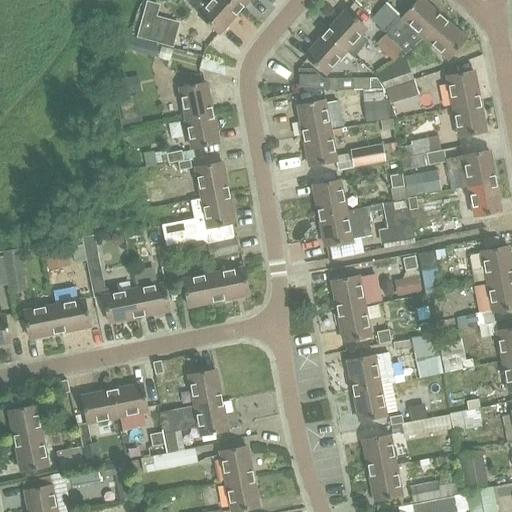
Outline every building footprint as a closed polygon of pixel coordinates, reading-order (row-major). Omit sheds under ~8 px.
[(239,11),(227,0),(213,0),(199,16),(219,34),(239,11)] [(227,0),(239,11),(249,0),(227,0)] [(404,53),(427,39),(445,18),(423,0),(419,0),(403,19),(399,16),(384,32),(404,53)] [(140,24),(176,34),(180,23),(156,16),(160,5),(146,1),(140,24)] [(346,10),(326,33),(346,51),(366,28),(346,10)] [(468,39),(445,18),(427,39),(450,59),(468,39)] [(346,51),(326,33),(305,56),(325,74),(346,51)] [(376,43),(394,62),(404,53),(385,34),(376,43)] [(131,38),(127,53),(156,61),(160,46),(131,38)] [(376,74),(376,76),(376,77),(384,90),(413,80),(404,53),(394,62),(376,74)] [(298,92),(329,91),(329,77),(321,77),(313,69),(298,69),(298,92)] [(448,75),(454,105),(480,100),(474,70),(448,75)] [(138,76),(120,80),(124,97),(142,93),(138,76)] [(337,77),(337,89),(353,89),(352,77),(337,77)] [(369,77),(369,91),(384,90),(376,77),(369,77)] [(384,90),(389,99),(390,102),(418,93),(413,80),(384,90)] [(181,88),(187,118),(213,114),(207,83),(181,88)] [(131,95),(119,98),(124,124),(137,121),(131,95)] [(480,100),(454,105),(460,136),(486,131),(480,100)] [(297,106),(303,135),(330,130),(324,101),(297,106)] [(219,143),(213,114),(187,118),(193,148),(219,143)] [(335,160),(330,130),(303,135),(309,166),(335,160)] [(428,151),(442,148),(439,138),(405,145),(407,155),(428,151)] [(383,161),(380,145),(348,151),(348,152),(351,167),(370,163),(383,161)] [(168,163),(183,160),(181,150),(166,153),(168,161),(168,163)] [(446,159),(448,171),(457,170),(460,187),(470,185),(496,180),(490,150),(464,155),(446,159)] [(154,153),(156,164),(168,161),(166,153),(166,151),(154,153)] [(400,157),(403,169),(412,167),(430,164),(428,151),(407,155),(402,156),(400,157)] [(191,168),(190,159),(178,162),(179,170),(191,168)] [(196,168),(202,198),(228,192),(223,163),(196,168)] [(408,197),(427,193),(423,172),(404,176),(408,197)] [(392,188),(404,186),(402,174),(390,176),(392,188)] [(319,216),(345,210),(339,180),(313,186),(319,216)] [(496,180),(470,185),(476,216),(502,210),(496,180)] [(234,223),(228,192),(202,198),(191,200),(196,223),(163,230),(168,251),(204,243),(203,240),(208,243),(234,238),(231,224),(234,223)] [(410,210),(418,208),(416,196),(408,198),(410,210)] [(395,200),(383,202),(388,227),(379,229),(382,244),(415,237),(410,210),(410,207),(407,208),(406,200),(395,202),(395,200)] [(362,207),(345,210),(319,216),(325,246),(351,240),(351,239),(368,236),(367,232),(370,231),(365,206),(362,207)] [(112,242),(116,245),(121,245),(124,240),(123,236),(119,233),(114,233),(111,237),(112,242)] [(85,262),(86,266),(90,290),(103,287),(99,264),(93,234),(80,237),(82,246),(85,262)] [(211,258),(238,252),(235,239),(208,245),(211,258)] [(65,243),(44,248),(49,270),(70,265),(65,243)] [(198,245),(200,258),(208,256),(206,245),(204,244),(198,245)] [(483,250),(488,279),(511,275),(511,260),(509,245),(483,250)] [(82,246),(71,248),(74,264),(85,262),(82,246)] [(1,257),(7,285),(8,293),(27,290),(20,247),(1,251),(1,257)] [(444,248),(435,249),(437,259),(446,258),(444,248)] [(434,250),(418,253),(418,255),(421,270),(437,267),(434,252),(434,250)] [(415,256),(403,258),(405,270),(417,268),(415,256)] [(161,267),(164,279),(172,277),(169,265),(161,267)] [(243,268),(214,274),(219,301),(248,295),(243,268)] [(337,311),(364,306),(381,303),(375,272),(332,281),(337,311)] [(219,301),(214,274),(183,280),(188,307),(219,301)] [(418,275),(401,278),(404,294),(421,291),(418,275)] [(511,307),(511,275),(488,279),(494,311),(511,307)] [(435,277),(423,279),(425,291),(426,294),(438,292),(437,288),(435,277)] [(164,284),(134,290),(139,316),(169,310),(164,284)] [(108,323),(139,316),(134,290),(103,297),(108,323)] [(84,300),(54,306),(59,332),(89,327),(84,300)] [(419,320),(430,317),(428,305),(416,308),(419,320)] [(29,338),(59,332),(54,306),(24,312),(29,338)] [(370,335),(364,306),(337,311),(344,341),(370,335)] [(466,328),(478,326),(488,324),(485,312),(464,316),(466,328)] [(5,316),(0,317),(0,344),(10,342),(5,316)] [(511,327),(499,330),(505,361),(511,358),(511,327)] [(376,331),(379,344),(391,341),(389,329),(376,331)] [(419,377),(444,372),(439,343),(436,333),(411,338),(419,377)] [(439,343),(444,372),(474,366),(472,359),(465,360),(461,339),(439,343)] [(348,362),(354,391),(380,385),(374,356),(348,362)] [(163,373),(161,361),(153,363),(155,375),(163,373)] [(188,375),(194,404),(221,400),(215,370),(188,375)] [(67,381),(58,383),(61,395),(69,393),(67,381)] [(142,385),(111,391),(117,417),(147,411),(142,385)] [(380,385),(354,391),(360,421),(386,416),(380,385)] [(87,423),(117,417),(111,391),(82,397),(87,423)] [(468,410),(478,407),(480,407),(478,399),(466,401),(468,410)] [(221,400),(194,404),(158,410),(162,432),(162,433),(164,443),(164,444),(166,452),(178,450),(174,431),(198,426),(200,435),(227,430),(221,400)] [(9,412),(15,441),(41,436),(35,406),(9,412)] [(483,426),(478,407),(468,410),(449,412),(453,432),(483,426)] [(425,409),(409,412),(410,420),(427,417),(425,409)] [(403,422),(402,413),(390,416),(391,424),(400,423),(403,422)] [(404,436),(439,430),(436,415),(427,417),(410,420),(403,422),(405,431),(403,432),(404,436)] [(400,423),(391,424),(393,434),(403,432),(405,431),(403,422),(400,423)] [(162,432),(150,434),(152,446),(164,444),(164,443),(162,433),(162,432)] [(47,467),(41,436),(15,441),(22,472),(47,467)] [(363,441),(369,471),(395,465),(389,436),(363,441)] [(96,442),(91,443),(83,445),(87,466),(100,463),(96,442)] [(196,446),(178,450),(166,452),(140,457),(143,472),(199,461),(196,446)] [(60,471),(65,470),(84,466),(80,447),(56,451),(60,471)] [(220,452),(226,481),(253,477),(247,447),(220,452)] [(465,491),(488,487),(481,451),(458,455),(465,491)] [(446,456),(436,458),(437,466),(447,464),(446,456)] [(115,474),(120,502),(130,500),(122,462),(100,466),(102,477),(115,474)] [(401,495),(395,465),(369,471),(375,500),(401,495)] [(410,485),(413,501),(459,492),(456,476),(410,485)] [(235,511),(259,507),(253,477),(226,481),(232,511),(235,511)] [(26,491),(30,511),(71,511),(66,483),(26,491)] [(496,511),(492,486),(488,487),(465,491),(469,511),(496,511)] [(459,492),(413,501),(415,511),(439,511),(462,508),(459,492)]
